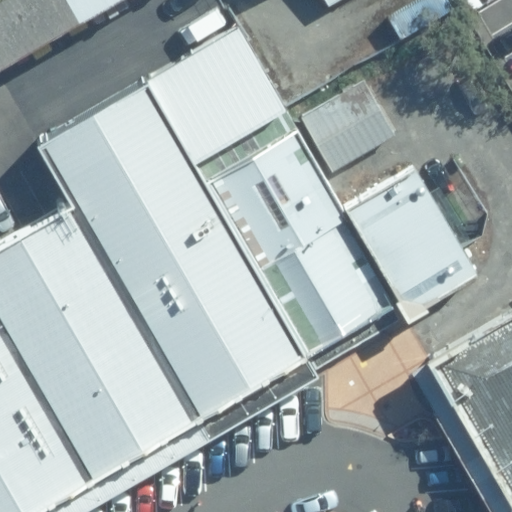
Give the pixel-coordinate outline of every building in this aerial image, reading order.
[(0,200),(0,511),(5,511),(310,346),(196,145),(277,98),(300,86),(238,0),(45,110),(71,157),(0,200)] [(0,0),(0,57),(100,0),(0,0)] [(373,75),(306,110),(335,164),(401,127),(373,75)] [(277,98),(196,145),(310,346),(393,298),(277,98)] [(353,196),(418,305),(484,266),(419,157),(353,196)] [(511,307),(431,353),(511,494),(511,307)]
